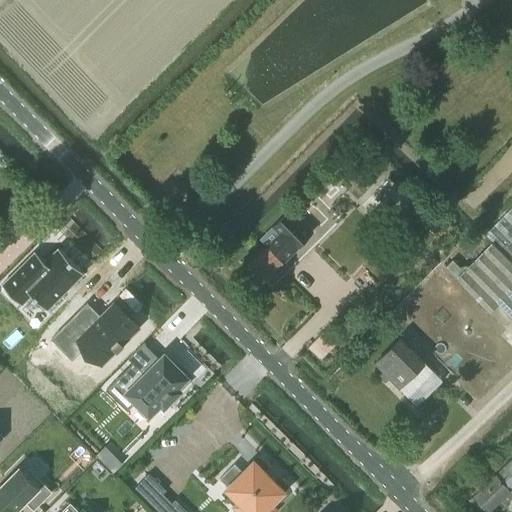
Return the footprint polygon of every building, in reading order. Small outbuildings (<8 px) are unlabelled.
[(379,187),(402,210),(412,200),(389,177),(379,187)] [(511,316),(511,204),(484,232),(493,241),(456,278),(490,312),(499,303),(511,316)] [(268,245),(248,265),(263,280),(274,268),(277,271),(287,261),(284,258),(311,231),(312,230),(291,208),(274,225),(261,238),(268,245)] [(35,250),(2,284),(21,303),(32,293),(47,308),(83,271),(59,247),(45,260),(35,250)] [(87,302),(52,337),(72,357),(84,346),(101,363),(138,327),(131,319),(121,309),(114,302),(100,315),(100,316),(98,314),(95,317),(85,307),(88,303),(87,302)] [(343,336),(330,323),(307,346),(320,359),(343,336)] [(375,363),(399,386),(424,361),(400,337),(375,363)] [(116,378),(115,378),(136,400),(149,412),(161,401),(164,404),(179,389),(176,386),(186,376),(175,364),(176,363),(175,362),(174,363),(166,356),(168,355),(166,353),(165,354),(161,358),(146,373),(134,360),(133,361),(116,378)] [(96,452),(95,454),(113,472),(123,462),(121,461),(120,462),(104,446),(97,454),(96,452)] [(511,459),(475,495),(490,510),(501,500),(505,504),(511,497),(511,459)] [(235,461),(220,476),(221,477),(230,486),(229,487),(242,500),(237,505),(243,511),(270,511),(274,509),(268,503),(282,490),(274,481),(265,472),(254,461),(244,471),(236,463),(236,462),(235,461)] [(24,463),(0,487),(0,511),(11,511),(24,499),(34,508),(52,490),(24,463)] [(163,492),(152,503),(161,511),(188,511),(175,498),(172,501),(163,492)] [(87,511),(82,507),(79,511),(70,502),(59,511),(87,511)]
